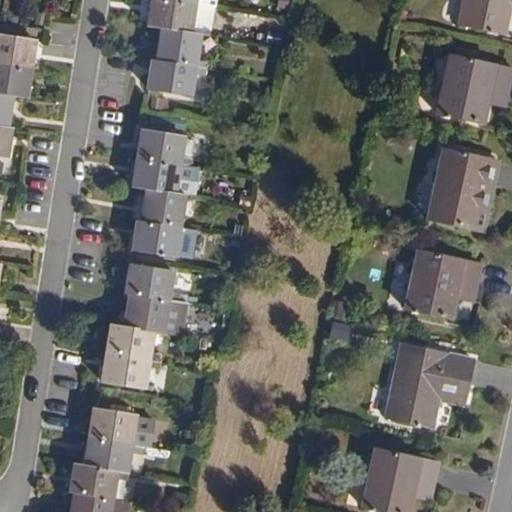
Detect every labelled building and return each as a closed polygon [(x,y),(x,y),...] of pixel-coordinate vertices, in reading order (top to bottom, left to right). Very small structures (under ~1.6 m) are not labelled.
[(154,0),(153,9),(206,18),(207,10),(197,8),(198,0),(154,0)] [(511,0),(463,0),(458,24),(507,36),(511,11),(511,0)] [(168,40),(191,44),(194,23),(204,25),(206,18),(153,9),(148,37),(168,40)] [(200,45),(191,44),(168,40),(162,73),(195,78),(200,45)] [(0,73),(30,79),(34,51),(0,45),(0,73)] [(466,54),(452,50),(451,59),(448,58),(434,115),(479,125),(484,106),(486,94),(506,99),(511,72),(469,63),(463,62),(466,54)] [(463,62),(469,63),(471,55),(466,54),(463,62)] [(191,106),(195,78),(162,73),(152,71),(148,100),(191,106)] [(26,107),(30,79),(0,73),(0,102),(6,104),(26,107)] [(486,94),(484,106),(503,110),(506,99),(486,94)] [(10,138),(2,137),(0,136),(0,165),(5,167),(10,138)] [(142,142),(137,170),(193,180),(197,151),(142,142)] [(487,160),(441,149),(424,221),(480,232),(485,209),(476,207),(487,160)] [(485,209),(496,162),(487,160),(476,207),(485,209)] [(133,199),(152,202),(175,206),(178,187),(191,189),(193,180),(137,170),(133,199)] [(185,207),(175,206),(152,202),(146,234),(180,240),(185,207)] [(180,240),(146,234),(137,233),(132,261),(192,271),(196,242),(180,240)] [(477,268),(413,254),(401,310),(446,320),(451,301),(453,290),(471,294),(477,268)] [(125,306),(135,307),(168,313),(172,284),(130,277),(125,306)] [(453,290),(451,301),(468,306),(471,294),(453,290)] [(130,340),(153,343),(163,345),(183,348),(188,316),(168,313),(135,307),(130,340)] [(324,337),(341,342),(346,326),(329,321),(324,337)] [(149,371),(153,343),(130,340),(110,336),(106,364),(149,371)] [(471,357),(398,341),(382,414),(430,424),(436,396),(440,378),(464,384),(471,357)] [(149,371),(106,364),(102,392),(145,399),(149,371)] [(440,378),(436,396),(460,402),(464,384),(440,378)] [(87,450),(140,459),(145,455),(149,432),(145,429),(92,422),(87,450)] [(139,466),(140,459),(87,450),(82,479),(126,486),(129,465),(139,466)] [(436,465),(372,451),(359,507),(380,511),(405,511),(409,498),(411,487),(430,491),(436,465)] [(125,491),(126,486),(82,479),(73,477),(69,505),(78,506),(111,511),(115,490),(125,491)] [(411,487),(409,498),(427,502),(430,491),(411,487)]
